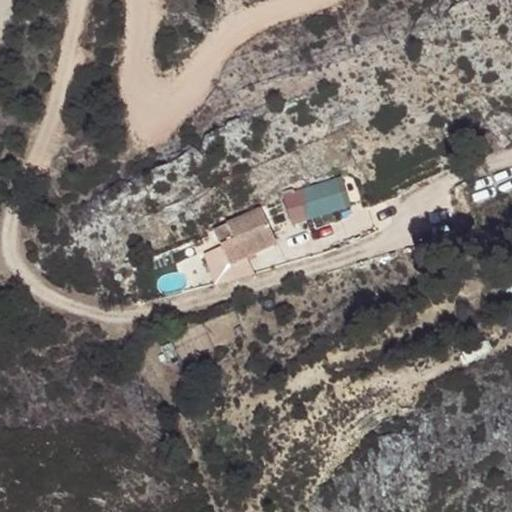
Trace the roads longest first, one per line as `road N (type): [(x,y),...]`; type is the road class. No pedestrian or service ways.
road 1 (track): [(391,232),(331,258),(141,309),(84,302),(36,284),(13,252),(16,200),(45,132),(74,0)]
road 2 (track): [(310,0),(233,25),(193,98),(155,116),(137,109),(131,85),(140,0)]
